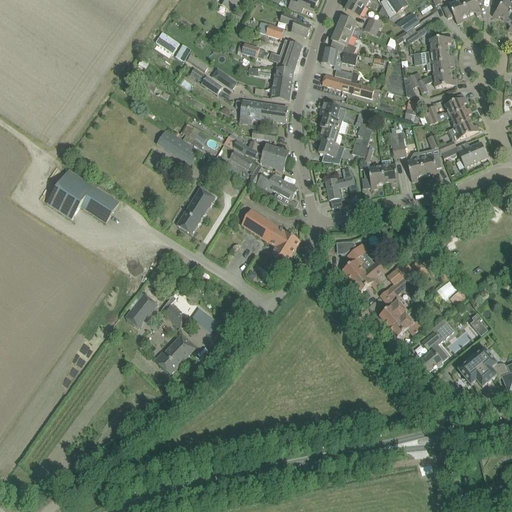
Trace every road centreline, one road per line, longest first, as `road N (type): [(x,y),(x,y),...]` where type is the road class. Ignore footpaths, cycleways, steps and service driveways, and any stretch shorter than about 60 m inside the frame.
road 1 (unclassified): [(47,511),(252,337),(304,262)]
road 2 (secondary): [(121,511),(181,490),(366,452)]
road 3 (unclassified): [(311,224),(294,133),(306,69),(334,0)]
road 4 (residential): [(311,224),(444,192),(511,161)]
road 5 (residential): [(304,262),(424,402)]
road 6 (secondary): [(511,426),(441,430),(366,452)]
road 7 (secondary): [(366,452),(443,446),(511,427)]
